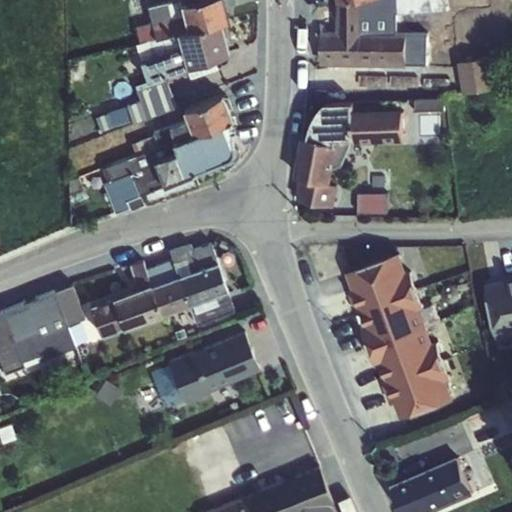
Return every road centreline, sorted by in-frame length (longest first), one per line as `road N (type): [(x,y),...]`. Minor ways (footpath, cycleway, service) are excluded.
road 1 (tertiary): [(381,511),(281,274),(269,183)]
road 2 (residential): [(0,285),(269,183)]
road 3 (tertiary): [(269,183),(278,0)]
